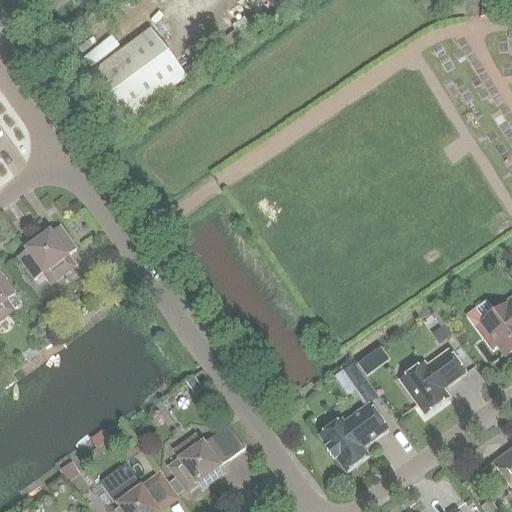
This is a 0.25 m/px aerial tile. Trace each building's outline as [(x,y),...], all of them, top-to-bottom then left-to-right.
[(494,3),(480,4),(480,20),(494,20),(494,3)] [(89,79),(124,130),(188,84),(153,33),(89,79)] [(35,284),(44,277),(51,286),(74,270),(67,260),(77,253),(60,230),(18,261),(35,284)] [(0,323),(13,315),(6,305),(15,298),(0,276),(0,323)] [(131,303),(123,293),(113,300),(120,311),(131,303)] [(481,327),(489,338),(483,342),(492,354),(498,350),(506,361),(511,356),(511,301),(511,302),(511,303),(511,306),(507,311),(506,309),(481,327)] [(366,379),(389,362),(380,349),(356,366),(366,379)] [(466,378),(449,354),(427,370),(425,367),(400,385),(425,420),(450,402),(444,394),(466,378)] [(365,385),(350,364),(340,372),(356,392),(365,385)] [(193,379),(185,385),(194,396),(202,390),(193,379)] [(326,453),(335,464),(336,463),(346,477),(369,460),(363,452),(388,434),(370,408),(344,427),(342,423),(319,440),(328,452),(326,453)] [(230,430),(213,441),(204,448),(197,439),(174,455),(181,465),(171,472),(188,495),(246,452),(230,430)] [(511,455),(494,469),(511,492),(511,455)] [(70,467),(56,476),(63,486),(77,476),(70,467)] [(142,493),(135,483),(126,471),(104,487),(119,509),(115,511),(163,511),(178,502),(162,479),(142,493)] [(482,511),(497,511),(490,502),(480,509),(482,511)]
